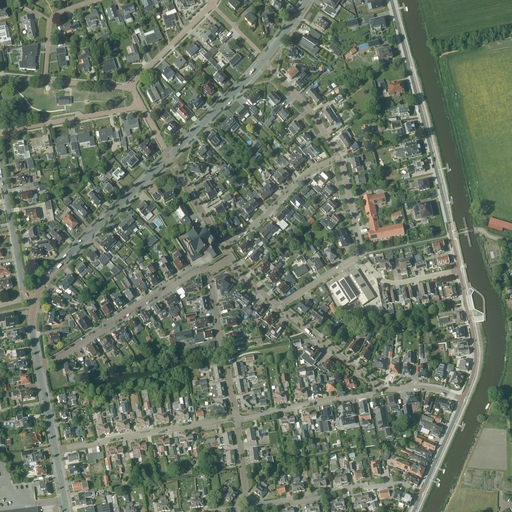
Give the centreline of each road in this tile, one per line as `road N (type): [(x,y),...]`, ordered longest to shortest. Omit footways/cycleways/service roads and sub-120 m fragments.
road 1 (unclassified): [(459,270),(392,0)]
road 2 (residential): [(39,366),(194,271),(208,270)]
road 3 (secondary): [(36,298),(49,274),(167,157)]
road 4 (residential): [(55,450),(236,418)]
road 5 (residential): [(257,504),(361,485),(398,483),(422,492)]
road 6 (residential): [(236,418),(208,270)]
road 7 (residential): [(223,244),(338,157)]
road 8 (residential): [(236,418),(376,386)]
road 9 (residential): [(140,106),(0,131)]
road 10 (secondary): [(167,157),(263,60)]
road 11 (unclassified): [(26,298),(0,166)]
road 12 (unclassified): [(463,398),(475,351),(459,270)]
road 13 (residential): [(376,386),(279,306)]
road 14 (residential): [(338,157),(263,60)]
